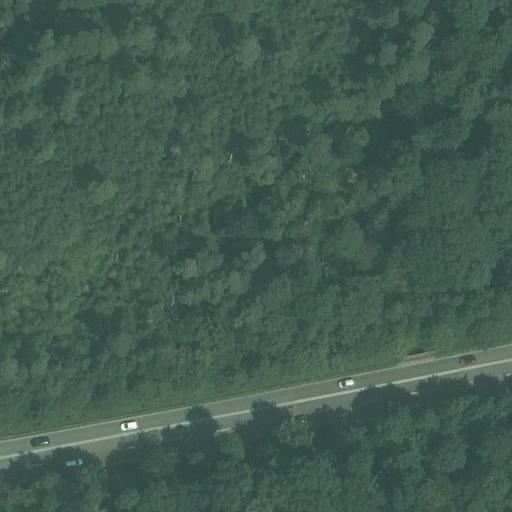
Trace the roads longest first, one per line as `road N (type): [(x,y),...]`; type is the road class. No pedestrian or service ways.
road 1 (trunk): [(0,465),(511,365)]
road 2 (track): [(79,0),(0,131)]
